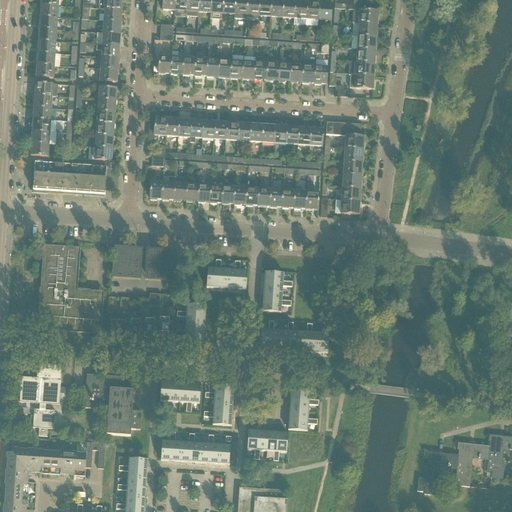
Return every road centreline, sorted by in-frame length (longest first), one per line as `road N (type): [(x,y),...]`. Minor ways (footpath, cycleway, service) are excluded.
road 1 (residential): [(395,114),(136,100)]
road 2 (residential): [(248,373),(256,229)]
road 3 (tertiary): [(1,212),(10,80)]
road 4 (residential): [(511,254),(381,239)]
road 5 (residential): [(256,229),(127,221)]
road 6 (residential): [(127,221),(1,212)]
road 7 (residential): [(381,239),(395,114)]
road 8 (residential): [(381,239),(256,229)]
road 9 (residential): [(127,221),(136,100)]
